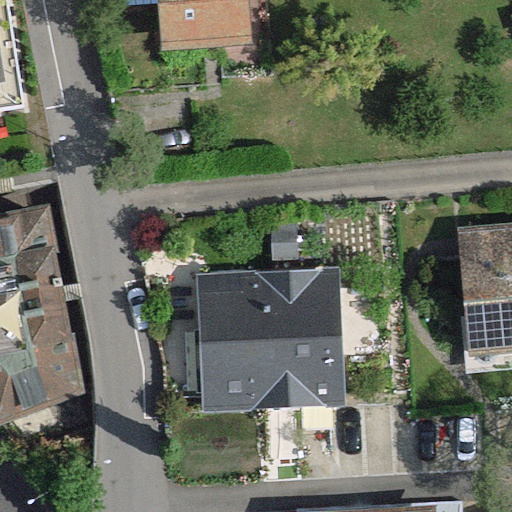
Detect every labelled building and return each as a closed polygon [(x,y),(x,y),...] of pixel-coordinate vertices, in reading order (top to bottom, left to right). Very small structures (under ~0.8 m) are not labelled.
[(12,0),(0,0),(0,138),(28,135),(12,0)] [(110,0),(111,7),(166,4),(169,53),(266,48),(263,0),(110,0)] [(56,194),(0,203),(0,412),(91,381),(56,194)] [(511,224),(471,228),(483,383),(511,380),(511,224)] [(207,276),(210,415),(349,412),(346,273),(207,276)]
